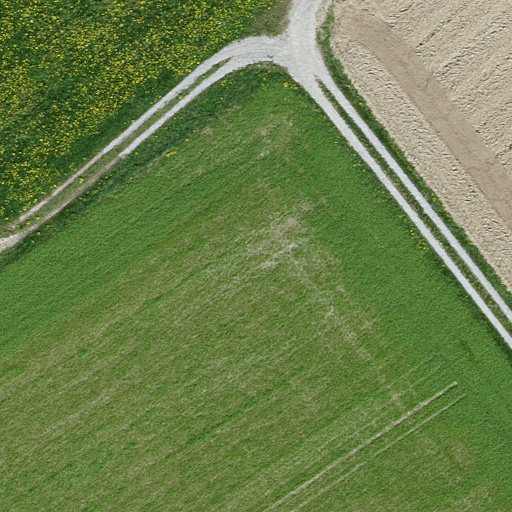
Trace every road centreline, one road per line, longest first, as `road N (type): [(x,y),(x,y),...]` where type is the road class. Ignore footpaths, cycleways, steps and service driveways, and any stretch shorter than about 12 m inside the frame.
road 1 (track): [(323,0),(24,226),(0,236)]
road 2 (track): [(511,328),(282,35)]
